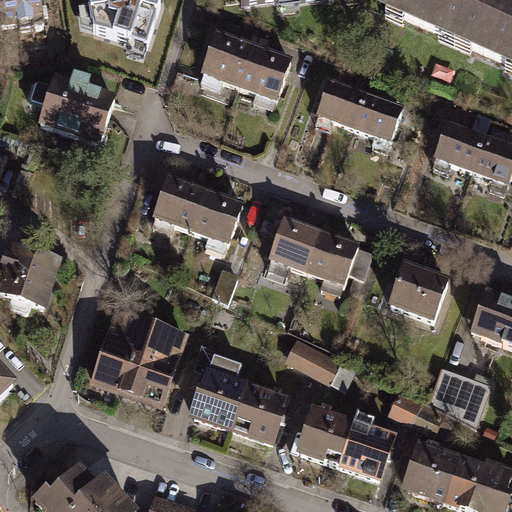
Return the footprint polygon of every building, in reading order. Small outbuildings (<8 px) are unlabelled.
[(0,0),(0,17),(2,35),(19,33),(20,40),(51,36),(46,0),(0,0)] [(163,0),(88,0),(94,35),(150,52),(164,6),(163,0)] [(478,0),(393,0),(387,13),(457,45),(478,0)] [(511,4),(501,0),(478,0),(457,45),(511,69),(511,4)] [(204,80),(241,93),(255,53),(218,40),(204,80)] [(241,93),(278,106),(293,67),(255,53),(241,93)] [(66,87),(52,82),(48,92),(35,87),(27,108),(41,113),(32,136),(97,159),(117,106),(89,96),(92,89),(69,81),(66,87)] [(368,102),(332,89),(320,121),(356,134),(368,102)] [(404,114),(368,102),(356,134),(392,147),(404,114)] [(484,145),(444,131),(430,170),(470,184),(484,145)] [(511,193),(511,155),(484,145),(470,184),(510,199),(511,193)] [(207,198),(170,185),(156,224),(193,237),(207,198)] [(244,211),(207,198),(193,237),(230,250),(244,211)] [(323,240),(286,226),(272,266),(309,279),(323,240)] [(374,259),(323,240),(309,279),(346,292),(350,279),(365,284),(374,259)] [(61,268),(16,253),(0,300),(45,315),(61,268)] [(451,289),(406,272),(391,312),(436,328),(451,289)] [(240,280),(224,274),(213,304),(229,310),(240,280)] [(511,307),(488,299),(473,339),(511,352),(511,307)] [(117,320),(94,388),(162,411),(185,343),(117,320)] [(301,350),(291,367),(333,388),(342,371),(301,350)] [(242,372),(215,363),(195,422),(234,435),(248,393),(236,390),(242,372)] [(473,386),(443,376),(430,411),(459,425),(478,434),(496,384),(476,378),(473,386)] [(0,403),(8,396),(0,387),(0,403)] [(273,402),(248,393),(234,435),(274,448),(288,408),(283,407),(285,400),(275,396),(273,402)] [(392,422),(437,442),(439,438),(450,443),(459,425),(430,411),(403,399),(392,422)] [(321,419),(315,417),(301,459),(342,471),(355,431),(330,422),(332,417),(323,414),(321,419)] [(359,420),(355,431),(342,471),(380,485),(394,443),(373,435),(376,426),(359,420)] [(429,456),(421,453),(407,493),(449,507),(463,467),(438,458),(440,454),(430,451),(429,456)] [(486,475),(463,467),(449,507),(462,511),(507,511),(511,504),(506,503),(511,485),(511,477),(488,469),(486,475)] [(188,511),(157,500),(152,511),(127,511),(104,485),(93,494),(76,474),(42,503),(31,511),(188,511)]
